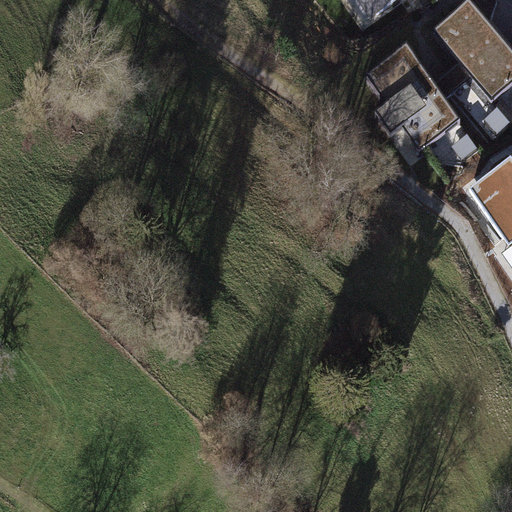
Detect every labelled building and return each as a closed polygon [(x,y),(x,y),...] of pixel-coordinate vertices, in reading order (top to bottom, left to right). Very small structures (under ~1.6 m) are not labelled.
[(360,0),(364,6),(369,2),(380,18),(406,0),(360,0)] [(433,34),(459,65),(497,36),(469,3),(433,34)] [(459,65),(432,84),(437,91),(444,101),(472,80),(492,104),(511,86),(511,53),(497,36),(459,65)] [(376,116),(384,129),(437,91),(432,84),(407,49),(366,78),(388,108),(376,116)] [(444,101),(437,91),(384,129),(391,138),(403,130),(420,154),(461,125),(444,101)] [(487,123),(497,136),(510,127),(500,113),(487,123)] [(511,162),(470,192),(504,240),(508,237),(511,234),(511,162)]
